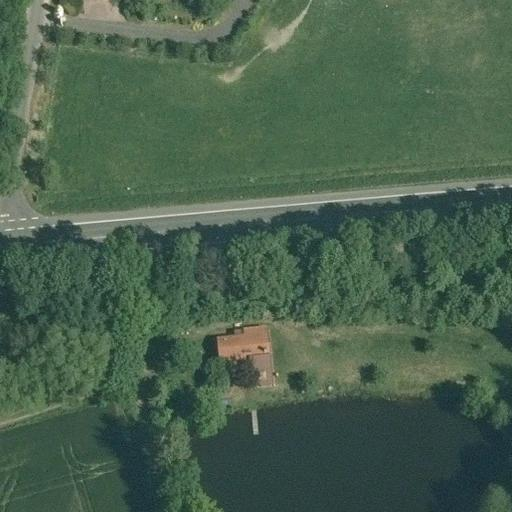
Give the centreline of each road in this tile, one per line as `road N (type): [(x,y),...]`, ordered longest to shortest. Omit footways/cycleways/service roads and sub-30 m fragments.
road 1 (secondary): [(0,246),(511,204)]
road 2 (unclassified): [(0,219),(36,0)]
